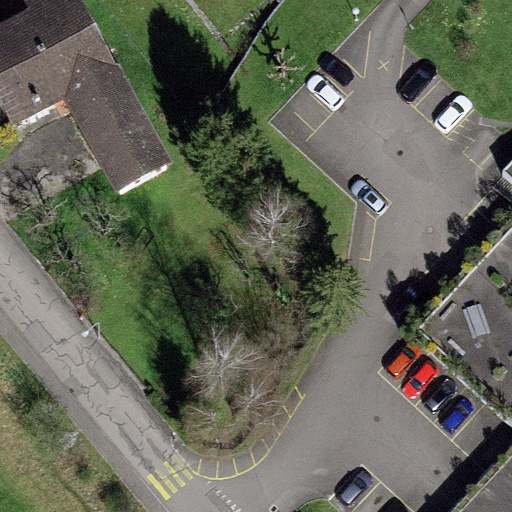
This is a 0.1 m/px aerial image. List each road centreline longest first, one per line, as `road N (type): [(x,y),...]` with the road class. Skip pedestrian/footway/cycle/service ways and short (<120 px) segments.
road 1 (residential): [(225,511),(415,246),(409,0)]
road 2 (residential): [(219,511),(0,256)]
